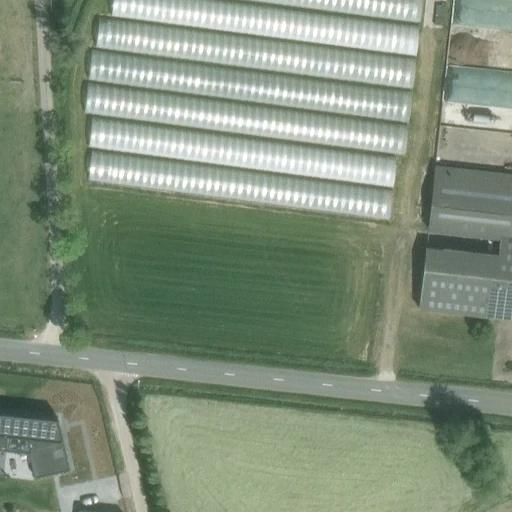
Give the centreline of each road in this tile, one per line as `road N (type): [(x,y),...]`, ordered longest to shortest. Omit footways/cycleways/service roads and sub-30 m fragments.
road 1 (tertiary): [(100,363),(511,406)]
road 2 (unknown): [(100,363),(69,329),(57,298),(28,0)]
road 3 (unclassified): [(100,363),(139,511)]
